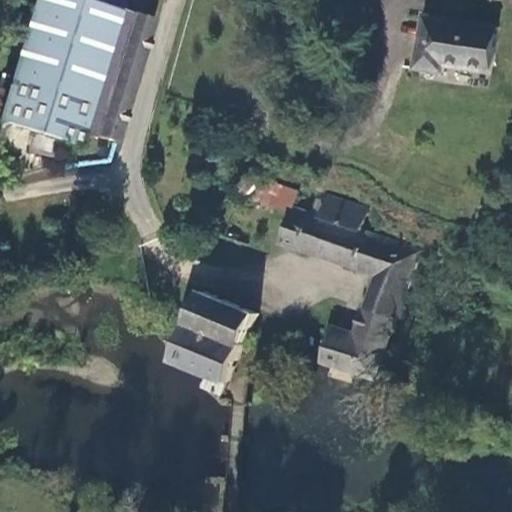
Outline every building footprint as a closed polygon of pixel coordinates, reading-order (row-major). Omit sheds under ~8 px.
[(154,23),(87,0),(31,0),(0,94),(0,117),(72,146),(77,132),(113,144),(154,23)] [(450,66),(494,72),(502,27),(427,18),(419,68),(448,72),(450,66)] [(257,185),(249,178),(241,187),(250,195),(257,185)] [(257,200),(292,213),(293,207),(298,193),(264,180),(257,200)] [(334,327),(324,363),(380,380),(398,321),(404,323),(410,303),(405,301),(420,251),(361,231),(367,211),(326,197),(320,216),(293,207),(292,213),(283,244),(374,278),(356,332),(334,327)] [(500,228),(501,209),(483,207),(482,227),(500,228)] [(260,315),(205,292),(175,364),(229,388),(239,364),(245,350),(260,315)] [(264,358),(245,350),(239,364),(258,372),(264,358)]
